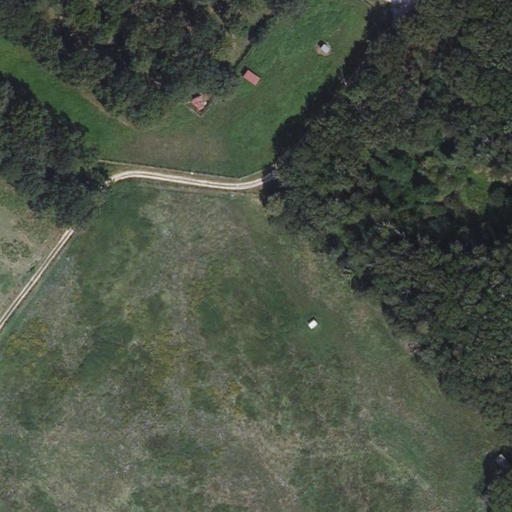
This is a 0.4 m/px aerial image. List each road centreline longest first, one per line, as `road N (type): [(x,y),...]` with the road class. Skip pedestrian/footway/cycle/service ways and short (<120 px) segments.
road 1 (track): [(390,0),(380,48),(268,176),(215,185),(129,173),(103,190),(0,328)]
road 2 (track): [(511,90),(393,0)]
